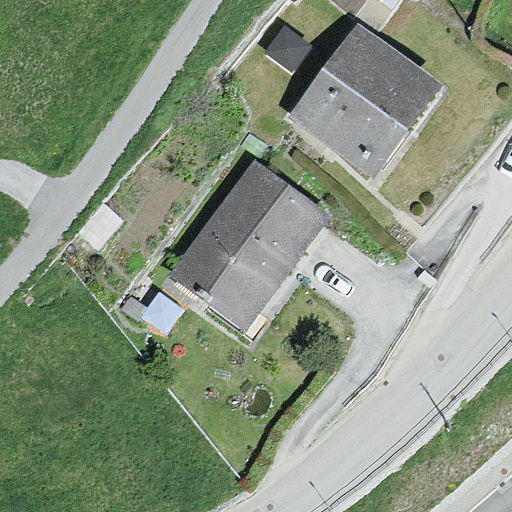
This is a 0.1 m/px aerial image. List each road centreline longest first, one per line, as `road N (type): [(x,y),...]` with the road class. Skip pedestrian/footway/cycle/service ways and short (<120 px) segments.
road 1 (residential): [(0,284),(84,180),(205,0)]
road 2 (residential): [(274,511),(398,418),(511,293)]
